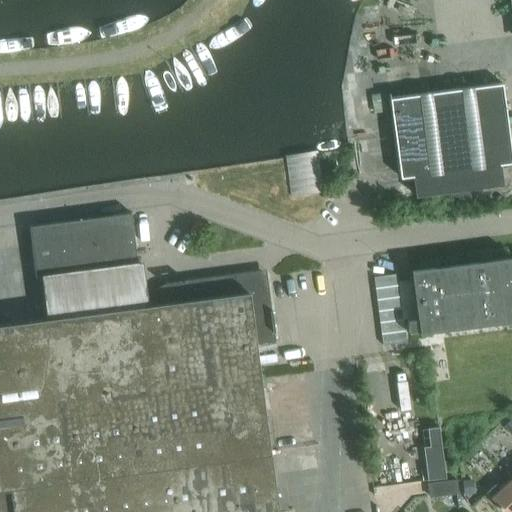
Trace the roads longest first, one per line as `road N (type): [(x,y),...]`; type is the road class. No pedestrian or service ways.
road 1 (unclassified): [(0,216),(169,192),(320,249),(511,221)]
road 2 (track): [(0,71),(145,49),(201,15)]
